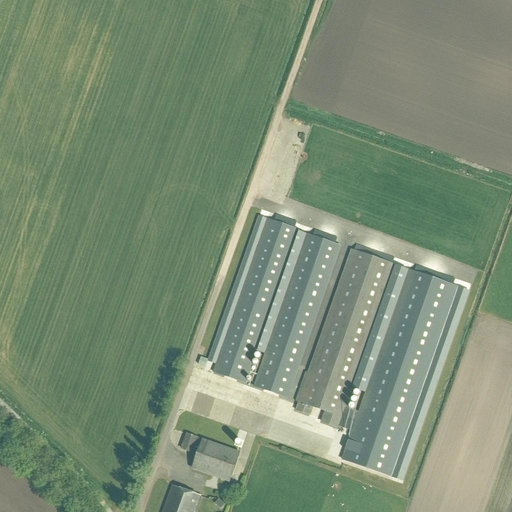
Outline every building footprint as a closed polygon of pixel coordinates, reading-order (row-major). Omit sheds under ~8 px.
[(289,227),(276,223),(276,222),(269,220),(266,219),(213,372),(245,383),(298,230),(297,230),(290,227),(289,227)] [(288,398),(307,343),(341,246),(308,235),(255,387),(288,398)] [(355,251),(352,250),(351,250),(308,374),(306,373),(296,402),(298,403),(296,411),(311,416),(314,409),(325,413),(321,423),(338,429),(340,425),(342,426),(345,417),(349,407),(355,389),(353,389),(396,266),(392,264),(355,251)] [(405,448),(418,413),(462,287),(418,272),(414,270),(370,396),(364,412),(360,422),(345,417),(342,426),(357,432),(347,460),(352,461),(395,476),(405,448)] [(230,483),(240,453),(186,434),(181,449),(198,456),(193,470),(230,483)] [(195,511),(201,497),(173,486),(163,511),(195,511)]
